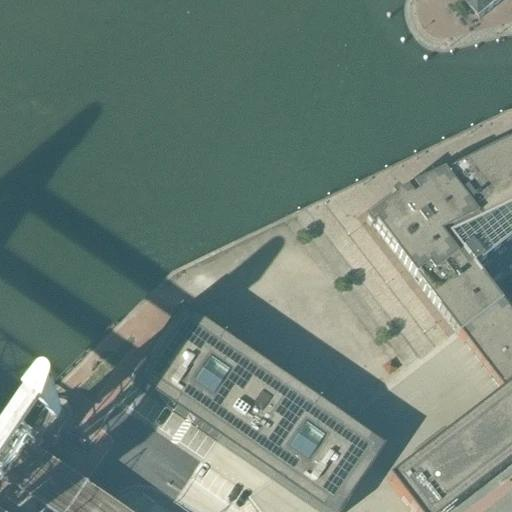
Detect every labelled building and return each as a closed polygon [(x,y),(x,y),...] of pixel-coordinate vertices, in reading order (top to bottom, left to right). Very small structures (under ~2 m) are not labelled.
[(463,0),(479,20),(503,0),(463,0)] [(373,228),(457,337),(500,304),(474,270),(511,240),(511,141),(411,191),(416,198),(411,202),(404,193),(368,221),(364,224),(369,231),(373,228)] [(451,511),(487,484),(511,465),(511,320),(500,304),(457,337),(502,395),(482,410),(481,409),(387,482),(409,511),(451,511)] [(341,511),(383,451),(338,420),(179,310),(129,383),(272,481),(316,511),(341,511)] [(0,511),(46,511),(51,505),(29,490),(66,435),(74,423),(75,421),(76,418),(77,416),(77,413),(77,410),(76,408),(75,406),(73,404),(71,402),(69,400),(67,399),(64,398),(61,398),(59,398),(56,399),(50,401),(0,474),(0,511)]
